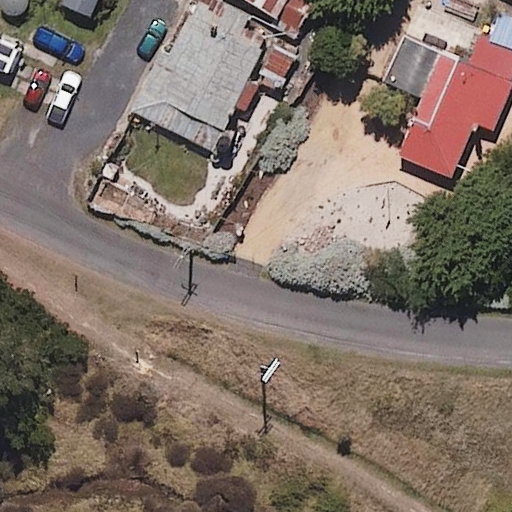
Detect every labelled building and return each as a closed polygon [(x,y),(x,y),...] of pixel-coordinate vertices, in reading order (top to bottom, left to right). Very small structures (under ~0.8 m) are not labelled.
[(68,0),(66,8),(94,19),(101,0),(68,0)] [(276,31),(214,0),(203,0),(175,57),(159,48),(128,109),(216,153),(276,31)] [(240,0),(298,37),(321,0),(240,0)] [(511,18),(502,16),(494,44),(511,49),(511,18)] [(511,94),(511,83),(407,39),(386,87),(425,103),(402,157),(454,179),(476,127),(495,134),(511,94)] [(301,60),(274,45),(255,83),(281,97),(301,60)] [(511,223),(495,260),(511,258),(511,223)]
